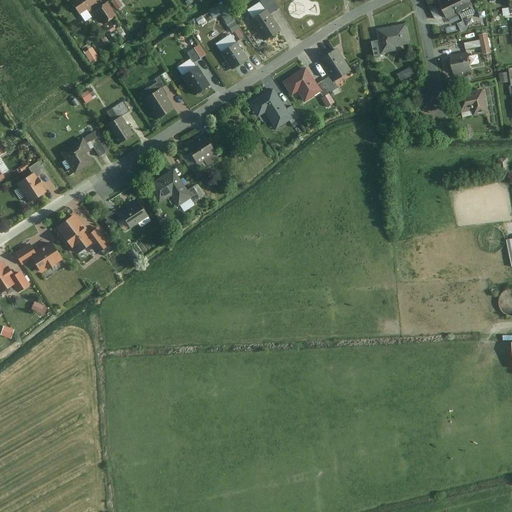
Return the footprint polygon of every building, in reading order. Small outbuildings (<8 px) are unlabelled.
[(97,6),(93,0),(75,0),(70,4),(78,17),(91,10),(97,6)] [(269,15),(278,10),(271,0),(258,0),(258,1),(264,10),(266,9),(269,15)] [(447,21),(472,9),(468,0),(448,0),(439,4),(447,21)] [(101,26),(115,18),(105,1),(97,6),(91,10),(101,26)] [(262,43),(280,32),(269,15),(266,9),(264,10),(248,20),(262,43)] [(215,11),(205,17),(210,24),(219,18),(215,11)] [(395,48),(410,45),(406,25),(376,31),(378,43),(381,56),(396,53),(395,48)] [(482,55),(491,53),(488,34),(479,36),(480,41),(464,44),(465,51),(481,48),(482,55)] [(230,71),(247,60),(236,42),(219,53),(230,71)] [(381,56),(378,43),(371,44),(373,58),(381,56)] [(199,46),(187,54),(193,64),(206,56),(199,46)] [(97,58),(91,50),(83,55),(89,63),(97,58)] [(337,50),(317,62),(330,84),(349,72),(337,50)] [(452,74),(471,71),(468,53),(449,57),(452,74)] [(194,96),(210,86),(198,67),(182,77),(194,96)] [(402,81),(416,74),(412,67),(398,74),(402,81)] [(305,69),(281,83),(290,98),(296,94),(302,103),(320,93),(305,69)] [(510,83),(509,73),(499,74),(501,85),(510,83)] [(150,95),(160,89),(166,85),(161,77),(155,81),(156,84),(147,90),(150,95)] [(156,121),(173,110),(160,89),(150,95),(142,100),(156,121)] [(291,122),(272,89),(247,104),(256,119),(264,114),(275,132),(291,122)] [(487,114),(483,90),(455,96),(459,114),(472,112),(473,117),(487,114)] [(93,100),(88,91),(80,95),(85,105),(93,100)] [(336,102),(330,93),(322,98),(328,107),(336,102)] [(120,119),(122,118),(130,113),(124,103),(113,109),(120,119)] [(117,146),(133,136),(122,118),(120,119),(106,128),(117,146)] [(92,133),(83,139),(89,150),(99,144),(92,133)] [(216,154),(204,135),(182,147),(194,167),(216,154)] [(60,153),(73,175),(92,164),(86,155),(90,152),(89,150),(83,139),(60,153)] [(508,157),(497,159),(499,174),(510,172),(508,157)] [(35,178),(44,172),(38,162),(27,168),(31,175),(33,174),(35,178)] [(186,192),(172,170),(147,186),(159,206),(172,198),(178,207),(190,200),(186,192)] [(27,204),(45,193),(35,178),(33,174),(31,175),(15,185),(27,204)] [(192,203),(198,199),(192,188),(186,192),(190,200),(192,203)] [(148,218),(139,201),(116,215),(126,231),(148,218)] [(88,234),(73,215),(54,229),(74,255),(88,245),(93,241),(88,234)] [(96,254),(109,244),(96,227),(88,234),(93,241),(88,245),(96,254)] [(40,274),(62,260),(51,243),(36,253),(38,256),(31,260),(40,274)] [(36,253),(31,246),(15,256),(21,267),(31,260),(38,256),(36,253)] [(11,277),(1,262),(0,262),(0,294),(11,287),(16,284),(11,277)] [(28,287),(19,273),(11,277),(16,284),(11,287),(16,294),(28,287)] [(511,290),(506,292),(501,296),(498,302),(498,308),(502,314),(508,317),(511,317),(511,290)] [(40,313),(43,306),(34,303),(32,310),(40,313)]
